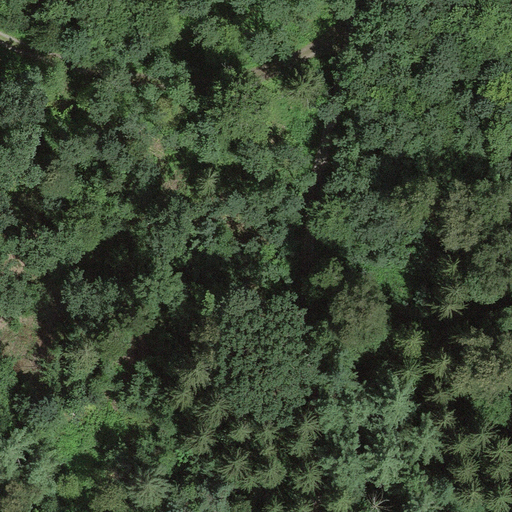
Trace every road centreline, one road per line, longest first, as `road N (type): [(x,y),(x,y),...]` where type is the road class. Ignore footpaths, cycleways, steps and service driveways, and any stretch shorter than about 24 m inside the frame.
road 1 (track): [(312,511),(329,114),(363,12)]
road 2 (track): [(0,39),(173,88),(274,71),(363,12)]
